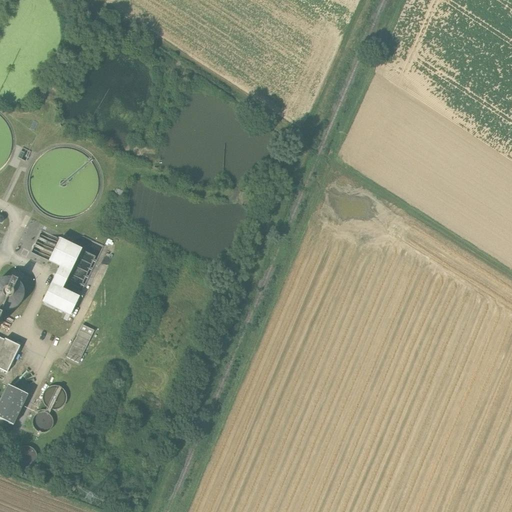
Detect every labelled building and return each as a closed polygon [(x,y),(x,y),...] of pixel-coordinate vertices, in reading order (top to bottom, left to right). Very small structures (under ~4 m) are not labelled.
[(35,248),(46,254),(53,239),(42,233),(35,248)] [(79,298),(62,290),(81,250),(60,240),(49,262),(60,268),(42,303),(70,317),(79,298)] [(24,275),(13,270),(9,278),(13,279),(15,280),(16,281),(17,282),(20,284),(24,275)] [(22,303),(24,295),(22,287),(16,281),(8,279),(0,280),(0,308),(0,309),(8,311),(16,309),(22,303)] [(82,326),(66,358),(78,364),(94,332),(82,326)] [(4,341),(0,338),(0,370),(7,374),(20,347),(5,340),(4,341)] [(27,396),(8,387),(0,404),(0,428),(0,429),(4,422),(13,426),(27,396)] [(64,404),(65,399),(63,394),(60,390),(54,389),(49,390),(45,394),(44,399),(45,404),(49,408),(54,410),(60,408),(64,404)] [(52,429),(53,424),(52,418),(48,414),(43,413),(37,415),(34,418),(32,424),(34,429),(38,433),(43,434),(48,433),(52,429)]
